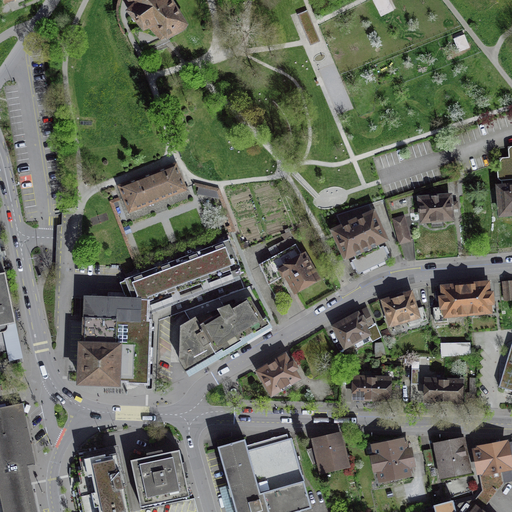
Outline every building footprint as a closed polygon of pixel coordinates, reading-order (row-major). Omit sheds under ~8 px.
[(125,0),(133,9),(125,16),(146,37),(152,33),(165,45),(190,28),(171,0),(125,0)] [(388,0),(370,0),(379,15),(393,8),(388,0)] [(308,5),(293,11),(307,50),(322,44),(308,5)] [(468,46),(459,31),(449,37),(457,51),(468,46)] [(511,149),(510,154),(511,160),(503,161),(501,163),(503,171),(498,174),(498,181),(501,183),(511,182),(511,149)] [(138,180),(121,187),(130,210),(184,189),(175,166),(157,173),(157,172),(155,172),(156,173),(159,179),(141,186),(139,180),(139,179),(138,179),(138,180)] [(511,184),(495,186),(498,218),(511,217),(511,184)] [(217,190),(196,185),(197,193),(220,198),(217,190)] [(451,194),(416,197),(419,225),(453,222),(451,194)] [(373,211),(329,231),(343,261),(354,256),(355,260),(352,262),(358,274),(389,259),(383,247),(380,249),(378,246),(387,241),(373,211)] [(405,219),(393,222),(399,248),(411,245),(405,219)] [(237,271),(227,243),(127,284),(133,302),(84,300),(83,346),(118,348),(119,326),(131,326),(142,326),(143,308),(147,308),(237,271)] [(282,268),(276,271),(282,283),(289,279),(297,294),(320,283),(306,256),(301,258),(299,255),(281,265),(282,268)] [(0,257),(0,329),(14,327),(0,257)] [(244,290),(237,271),(147,308),(143,308),(142,326),(131,326),(130,357),(124,357),(122,387),(152,389),(153,325),(160,324),(244,290)] [(464,286),(467,317),(492,315),(491,306),(495,306),(493,292),(490,292),(489,282),(473,283),(474,285),(464,286)] [(511,282),(502,284),(504,303),(511,302),(511,282)] [(467,317),(464,286),(453,287),(453,285),(439,286),(440,297),(438,297),(439,311),(441,310),(442,319),(467,317)] [(412,293),(380,302),(388,329),(426,317),(422,306),(416,308),(412,293)] [(260,320),(248,297),(229,309),(226,305),(213,309),(218,316),(198,328),(214,354),(220,350),(221,352),(239,342),(238,340),(251,332),(252,334),(266,325),(263,319),(260,320)] [(357,313),(330,328),(342,351),(354,344),(356,348),(371,340),(373,342),(381,337),(376,324),(373,326),(372,324),(373,323),(367,309),(358,314),(357,313)] [(198,328),(193,318),(178,327),(177,361),(183,373),(214,354),(198,328)] [(383,345),(375,345),(375,357),(383,357),(383,345)] [(83,346),(79,346),(76,386),(122,390),(122,387),(124,357),(125,349),(118,348),(83,346)] [(469,346),(441,346),(441,359),(470,359),(469,346)] [(511,346),(510,346),(497,390),(511,394),(511,346)] [(300,381),(286,356),(255,372),(269,398),(300,381)] [(350,404),(370,404),(370,378),(350,378),(350,404)] [(391,378),(370,378),(370,404),(390,404),(391,378)] [(423,404),(442,404),(442,381),(423,381),(423,404)] [(462,381),(442,381),(442,404),(462,404),(462,381)] [(0,496),(3,511),(37,511),(32,484),(28,467),(36,465),(23,403),(7,406),(6,403),(0,404),(0,496)] [(245,440),(218,447),(236,511),(295,511),(311,508),(291,438),(248,451),(245,440)] [(338,438),(318,442),(320,451),(317,451),(316,449),(308,450),(313,464),(321,463),(323,468),(343,463),(338,438)] [(402,441),(375,447),(377,457),(373,458),(375,470),(379,469),(381,479),(408,474),(408,473),(414,471),(412,464),(413,464),(410,451),(404,452),(402,441)] [(439,446),(445,474),(466,470),(460,442),(439,446)] [(506,443),(479,448),(479,450),(474,451),(478,471),(479,471),(482,490),(481,492),(488,500),(497,492),(501,487),(503,485),(505,484),(505,482),(511,480),(511,465),(511,466),(506,443)] [(431,450),(424,451),(427,464),(433,463),(431,450)] [(178,453),(131,463),(141,508),(188,499),(178,453)] [(127,511),(114,454),(83,461),(93,511),(127,511)] [(440,511),(439,511),(479,511),(476,509),(488,500),(481,492),(468,502),(464,498),(458,503),(453,511),(454,511),(440,511)]
